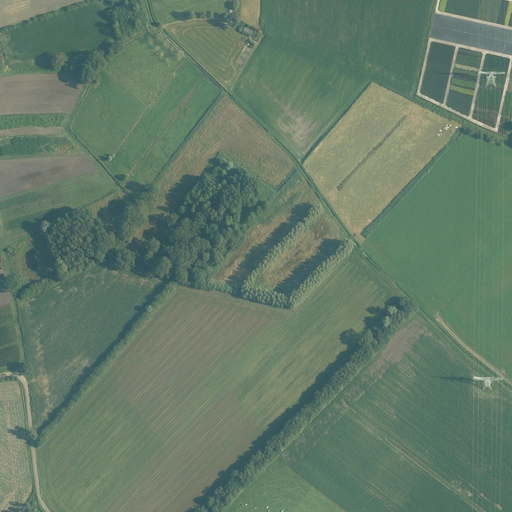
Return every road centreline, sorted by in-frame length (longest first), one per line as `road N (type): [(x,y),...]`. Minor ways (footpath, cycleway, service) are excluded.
road 1 (track): [(11,374),(23,357),(0,223)]
road 2 (unclassified): [(48,511),(25,383),(0,376)]
